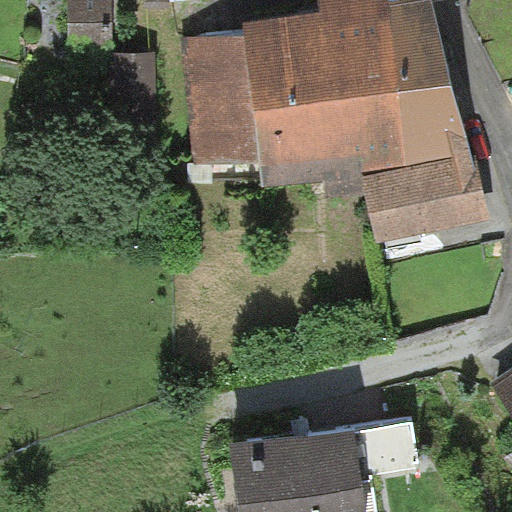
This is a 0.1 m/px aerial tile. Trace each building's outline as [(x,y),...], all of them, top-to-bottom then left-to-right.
[(113,0),(69,0),(70,42),(113,41),(113,0)] [(391,0),(256,0),(244,2),(247,13),(181,26),(194,155),(261,141),(263,177),(325,170),(328,192),(366,187),(362,159),(407,152),(391,0)] [(439,0),(391,0),(407,152),(473,139),(439,0)] [(156,42),(112,43),(113,153),(157,153),(156,42)] [(491,207),(473,139),(407,152),(362,159),(366,187),(377,232),(491,207)] [(511,401),(511,356),(491,371),(511,401)] [(371,511),(354,400),(230,420),(244,511),(371,511)]
